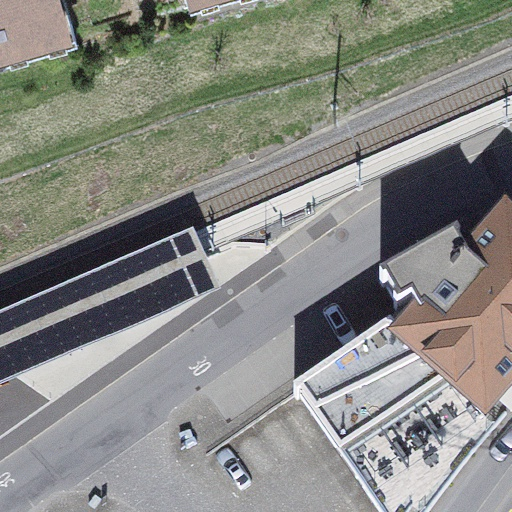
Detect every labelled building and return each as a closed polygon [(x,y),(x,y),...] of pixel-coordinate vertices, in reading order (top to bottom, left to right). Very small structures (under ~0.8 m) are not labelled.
[(60,0),(0,0),(0,75),(76,53),(60,0)] [(189,0),(193,12),(233,0),(189,0)] [(511,217),(500,207),(458,257),(448,239),(380,276),(395,302),(406,296),(414,307),(389,331),(381,339),(480,430),(511,392),(511,217)] [(0,385),(221,289),(194,228),(0,312),(0,385)] [(480,430),(381,339),(389,331),(386,328),(288,395),(293,402),(295,401),(368,507),(480,430)]
